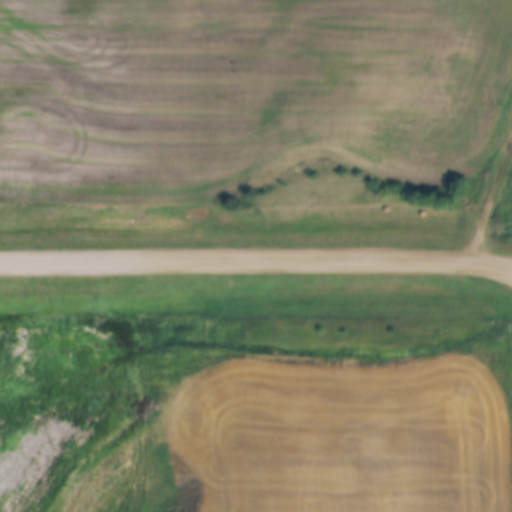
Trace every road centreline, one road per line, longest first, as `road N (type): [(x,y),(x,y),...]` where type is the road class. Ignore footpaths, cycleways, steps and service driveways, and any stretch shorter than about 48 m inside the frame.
road 1 (residential): [(511,259),(0,255)]
road 2 (track): [(511,135),(466,259)]
